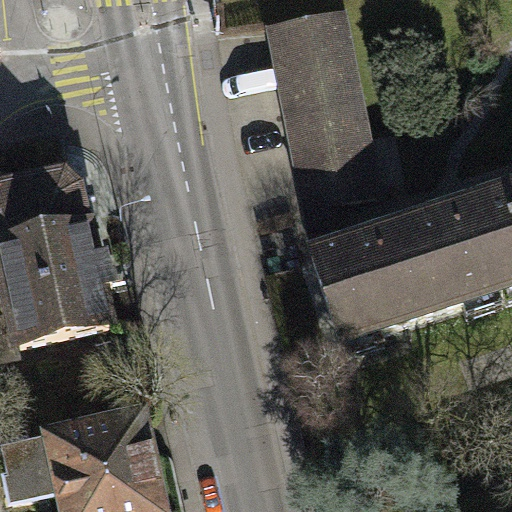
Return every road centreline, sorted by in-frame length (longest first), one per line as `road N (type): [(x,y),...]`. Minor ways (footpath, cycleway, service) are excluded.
road 1 (tertiary): [(249,511),(155,61)]
road 2 (residential): [(155,61),(29,83)]
